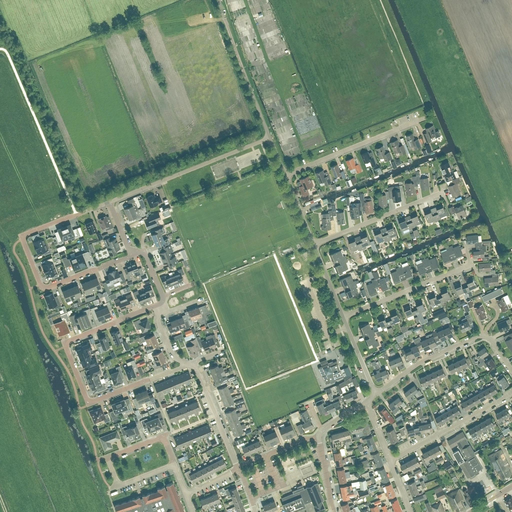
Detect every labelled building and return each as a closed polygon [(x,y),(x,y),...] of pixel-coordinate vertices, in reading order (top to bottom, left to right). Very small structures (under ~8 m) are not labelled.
[(263,49),(268,61),(283,55),(280,48),(281,48),(279,42),(280,41),(276,30),(274,31),(277,40),(271,42),(273,46),(263,49)] [(254,66),(257,80),(267,78),(264,62),(257,64),(257,65),(254,66)] [(239,116),(228,89),(188,104),(198,132),(239,116)] [(427,134),(424,136),(427,143),(431,141),(430,138),(435,136),(436,138),(440,136),(438,131),(435,132),(433,126),(426,128),(427,131),(426,132),(426,133),(427,134)] [(406,136),(410,146),(413,145),(415,149),(421,147),(418,139),(415,140),(412,134),(406,136)] [(391,143),(395,153),(399,151),(400,155),(406,153),(403,145),(400,146),(397,140),(391,143)] [(378,148),(376,149),(377,152),(378,155),(378,154),(380,159),(384,157),(385,161),(391,159),(389,152),(386,154),(383,146),(381,147),(381,146),(377,147),(378,148)] [(361,155),(364,163),(370,161),(372,167),(376,165),(373,157),(371,158),(368,152),(361,155)] [(353,158),(346,161),(350,169),(351,173),(356,170),(357,173),(362,171),(359,164),(356,165),(353,158)] [(441,165),(446,177),(448,181),(450,180),(456,177),(454,172),(452,173),(448,163),(441,165)] [(331,167),(335,177),(339,175),(341,179),(346,177),(343,170),(340,172),(337,164),(331,167)] [(379,165),(374,167),(375,170),(378,169),(380,174),(382,173),(380,168),(379,165)] [(329,177),(326,178),(323,170),(316,173),(320,183),(324,181),(326,185),(332,183),(329,177)] [(416,171),(416,176),(417,186),(418,186),(417,182),(421,182),(422,190),(429,189),(428,178),(420,178),(419,171),(416,171)] [(302,185),(299,187),(302,195),(303,196),(309,194),(308,192),(307,188),(313,186),(309,176),(300,180),(302,185)] [(412,182),(405,183),(406,190),(407,190),(408,196),(415,195),(414,187),(417,186),(416,176),(413,176),(413,183),(412,183),(412,182)] [(456,184),(459,182),(460,182),(459,177),(457,178),(447,182),(449,187),(448,187),(450,192),(451,191),(453,197),(460,194),(456,184)] [(401,200),(399,186),(388,187),(389,191),(389,194),(392,193),(394,201),(401,200)] [(386,198),(390,197),(389,191),(385,192),(385,194),(378,195),(380,207),(387,206),(386,198)] [(360,194),(361,203),(362,209),(361,205),(365,205),(366,213),(373,212),(372,200),(371,200),(371,199),(370,198),(367,198),(364,198),(363,193),(360,194)] [(157,203),(161,201),(159,196),(155,198),(153,195),(152,196),(151,195),(148,196),(148,197),(146,198),(150,207),(157,204),(157,203)] [(124,209),(127,214),(138,210),(138,209),(137,207),(136,206),(135,204),(134,201),(129,204),(130,206),(124,209)] [(317,201),(310,204),(312,211),(322,207),(320,203),(318,203),(317,201)] [(361,203),(357,203),(351,204),(351,207),(350,207),(352,218),(359,217),(358,209),(362,209),(361,203)] [(334,204),(332,205),(332,210),(333,216),(337,216),(338,224),(345,223),(344,212),(336,213),(336,209),(335,204),(334,204)] [(446,208),(444,209),(442,204),(436,207),(438,212),(435,213),(439,221),(442,219),(441,217),(447,215),(447,216),(449,215),(446,208)] [(459,218),(467,215),(462,205),(454,208),(455,209),(454,210),(453,206),(449,208),(451,214),(456,212),(459,218)] [(427,223),(428,222),(434,220),(435,222),(439,221),(435,213),(432,214),(430,209),(424,211),(426,217),(425,217),(427,223)] [(141,218),(139,213),(139,212),(138,210),(127,214),(129,220),(134,217),(136,220),(141,218)] [(322,214),(323,225),(322,226),(321,227),(321,229),(322,230),(324,229),(324,230),(331,229),(330,221),(334,220),(333,216),(332,210),(329,210),(329,213),(322,214)] [(145,222),(148,229),(157,225),(155,221),(160,219),(158,213),(150,216),(151,219),(145,222)] [(415,226),(421,223),(422,223),(419,216),(418,217),(417,213),(410,215),(413,220),(410,221),(413,229),(416,238),(421,236),(417,227),(416,227),(415,226)] [(108,222),(105,216),(98,219),(100,223),(99,223),(102,229),(105,228),(106,230),(113,227),(111,221),(108,222)] [(405,217),(398,220),(403,231),(404,233),(410,231),(409,230),(413,229),(410,221),(407,223),(405,217)] [(92,221),(85,224),(86,226),(88,231),(89,234),(96,231),(92,221)] [(70,224),(64,227),(68,238),(74,236),(75,238),(79,236),(76,228),(76,230),(73,231),(70,224)] [(396,230),(395,230),(392,225),(386,227),(388,232),(385,233),(388,241),(392,240),(391,238),(397,236),(397,235),(398,235),(396,230)] [(68,238),(64,227),(57,229),(60,236),(57,237),(56,236),(59,244),(63,243),(62,241),(68,238)] [(151,235),(154,240),(162,237),(161,234),(164,232),(163,230),(164,230),(163,227),(156,229),(157,232),(151,235)] [(385,242),(388,241),(385,233),(382,235),(380,229),(374,232),(378,243),(384,240),(385,242)] [(363,241),(360,242),(363,250),(366,248),(365,246),(371,244),(367,233),(360,235),(363,241)] [(34,245),(35,248),(47,243),(44,234),(36,237),(37,240),(33,242),(34,245)] [(478,235),(467,236),(467,244),(475,243),(476,247),(482,246),(482,243),(482,242),(479,242),(478,235)] [(103,240),(106,246),(106,248),(109,247),(118,243),(116,238),(111,240),(110,237),(103,240)] [(156,246),(162,243),(163,246),(170,243),(169,240),(167,241),(166,238),(163,240),(162,237),(154,240),(156,246)] [(359,251),(363,250),(360,242),(357,243),(355,238),(348,240),(353,251),(359,249),(359,251)] [(47,243),(35,248),(36,250),(37,253),(43,251),(44,252),(45,254),(44,255),(51,252),(47,243)] [(110,256),(117,253),(115,250),(120,248),(118,243),(109,247),(110,249),(108,250),(110,256)] [(159,253),(161,259),(171,255),(170,252),(173,251),(170,244),(163,247),(164,251),(159,253)] [(452,245),(449,247),(452,254),(455,253),(457,258),(463,256),(459,245),(453,247),(452,245)] [(479,250),(473,250),(473,256),(473,258),(480,257),(483,257),(483,261),(489,260),(489,256),(485,257),(484,252),(486,251),(486,249),(486,248),(486,246),(483,246),(482,246),(476,247),(480,246),(480,248),(481,250),(479,250)] [(446,249),(440,251),(441,252),(445,263),(451,261),(449,256),(452,254),(449,247),(446,248),(446,249)] [(338,259),(339,262),(347,259),(345,255),(343,256),(341,250),(330,255),(332,261),(338,259)] [(88,251),(75,256),(80,267),(86,264),(85,261),(91,259),(88,251)] [(157,253),(150,255),(153,261),(159,258),(157,253)] [(172,257),(171,255),(161,259),(163,264),(169,262),(170,266),(171,265),(177,263),(175,256),(172,257)] [(73,270),(80,267),(75,256),(67,259),(66,256),(62,258),(65,267),(69,265),(68,263),(71,262),(73,270)] [(43,268),(44,271),(55,267),(52,257),(46,260),(47,263),(42,265),(43,268)] [(340,265),(335,267),(338,273),(339,275),(343,273),(342,271),(348,268),(346,263),(348,262),(347,261),(349,260),(351,259),(350,257),(347,259),(339,262),(340,265)] [(428,258),(425,259),(428,267),(431,265),(433,271),(439,268),(435,257),(429,260),(428,258)] [(425,259),(422,260),(422,262),(416,265),(421,275),(427,273),(425,268),(428,267),(425,259)] [(135,262),(131,264),(134,273),(135,276),(140,274),(141,275),(144,274),(141,268),(138,269),(135,262)] [(494,274),(498,273),(496,273),(495,270),(493,270),(492,263),(479,264),(480,271),(489,271),(489,274),(494,274)] [(126,266),(128,273),(125,274),(128,281),(131,279),(129,274),(134,273),(131,264),(126,266)] [(402,266),(399,267),(402,275),(405,274),(407,279),(413,276),(409,265),(408,264),(403,266),(402,266)] [(55,267),(44,271),(45,274),(45,273),(47,277),(52,274),(53,278),(59,276),(55,267)] [(399,276),(402,275),(399,267),(396,268),(397,270),(391,273),(395,284),(401,281),(399,276)] [(174,271),(173,271),(178,283),(183,281),(181,275),(184,274),(182,268),(177,270),(178,273),(175,274),(174,271)] [(120,284),(126,282),(123,275),(120,276),(118,270),(115,271),(115,270),(112,272),(116,282),(119,281),(120,284)] [(172,275),(170,276),(173,285),(178,283),(173,271),(171,272),(172,275)] [(379,280),(378,278),(380,278),(377,271),(372,273),(374,279),(375,279),(378,287),(381,286),(383,291),(389,288),(385,277),(379,280)] [(109,289),(115,286),(113,283),(116,282),(112,272),(109,273),(110,274),(107,275),(110,280),(106,282),(109,289)] [(499,277),(498,273),(494,274),(494,277),(484,278),(485,287),(489,287),(489,285),(499,284),(498,277),(499,277)] [(168,287),(173,285),(170,276),(167,277),(166,275),(160,277),(163,284),(166,283),(168,287)] [(348,284),(349,287),(357,284),(355,280),(353,281),(351,275),(340,280),(343,286),(348,284)] [(97,278),(92,280),(95,289),(101,287),(97,278)] [(468,285),(465,286),(468,293),(471,292),(470,290),(476,288),(472,278),(466,281),(468,285)] [(375,288),(378,287),(375,279),(374,279),(372,280),(373,282),(367,285),(371,296),(377,293),(375,288)] [(92,280),(87,282),(90,291),(95,289),(92,280)] [(90,291),(87,282),(81,284),(85,293),(90,291)] [(454,285),(458,295),(464,293),(465,294),(468,293),(465,286),(462,287),(460,283),(454,285)] [(356,287),(358,287),(357,284),(349,287),(350,290),(345,292),(348,298),(358,293),(356,287)] [(78,285),(72,287),(76,297),(81,295),(78,285)] [(146,291),(142,293),(145,301),(151,299),(149,293),(152,291),(150,285),(144,288),(146,291)] [(72,287),(67,289),(71,299),(76,297),(72,287)] [(501,288),(489,293),(491,299),(503,293),(501,288)] [(71,299),(67,289),(62,291),(66,301),(71,299)] [(442,295),(440,296),(442,303),(445,302),(445,300),(450,298),(447,289),(441,291),(442,295)] [(138,298),(140,303),(145,301),(142,293),(139,294),(137,290),(132,292),(135,299),(138,298)] [(44,296),(49,308),(54,306),(55,308),(61,306),(57,296),(57,297),(55,298),(54,297),(52,293),(44,296)] [(429,297),(427,298),(429,304),(431,303),(432,305),(438,303),(439,304),(442,303),(440,296),(437,298),(435,293),(429,296),(429,297)] [(126,298),(123,299),(127,309),(132,307),(130,302),(134,301),(131,294),(125,296),(126,298)] [(499,304),(503,312),(508,309),(506,304),(507,304),(511,302),(508,295),(504,297),(496,300),(498,305),(499,304)] [(102,304),(101,302),(97,303),(96,300),(99,299),(99,298),(83,304),(84,308),(97,303),(98,306),(102,304)] [(114,300),(117,307),(120,306),(121,311),(127,309),(123,299),(120,300),(119,298),(114,300)] [(104,306),(101,307),(105,317),(105,318),(111,315),(108,309),(111,308),(112,309),(109,301),(103,304),(104,306)] [(417,308),(415,309),(417,315),(419,321),(424,319),(421,312),(425,310),(422,301),(416,303),(417,308)] [(481,319),(486,317),(484,312),(485,312),(482,305),(475,308),(478,315),(479,314),(481,319)] [(98,308),(97,306),(90,308),(93,315),(96,314),(98,318),(99,320),(105,317),(101,307),(98,308)] [(420,321),(417,315),(415,309),(412,310),(410,306),(404,308),(407,318),(408,319),(409,319),(414,317),(416,321),(416,323),(420,321)] [(198,322),(201,320),(206,319),(204,312),(201,313),(198,307),(193,309),(197,320),(198,322)] [(83,314),(80,316),(84,326),(90,323),(88,318),(91,317),(91,318),(92,318),(88,309),(82,311),(83,314)] [(195,323),(194,321),(197,320),(193,309),(188,311),(190,317),(188,318),(190,325),(195,323)] [(54,324),(56,328),(58,327),(61,335),(69,332),(65,322),(69,320),(66,312),(60,315),(63,320),(54,324)] [(392,318),(389,319),(392,326),(395,325),(394,323),(400,321),(396,312),(390,314),(392,318)] [(80,316),(77,317),(76,314),(70,316),(73,325),(73,324),(76,323),(78,328),(84,326),(80,316)] [(459,324),(463,331),(471,328),(469,324),(473,322),(469,314),(465,316),(466,317),(462,319),(463,322),(459,324)] [(394,331),(392,326),(389,319),(386,321),(384,316),(378,319),(382,328),(388,326),(388,327),(387,327),(389,333),(394,331)] [(182,317),(176,319),(179,328),(183,326),(184,329),(189,327),(187,320),(184,321),(182,317)] [(141,322),(139,319),(133,322),(136,329),(140,328),(142,332),(147,330),(146,328),(150,327),(147,319),(141,322)] [(179,328),(176,319),(170,322),(171,324),(167,326),(170,334),(171,334),(177,332),(176,329),(179,328)] [(509,328),(508,324),(511,323),(509,319),(506,320),(497,324),(501,331),(509,328)] [(369,324),(360,328),(362,334),(366,332),(367,335),(378,330),(377,328),(374,329),(373,330),(373,329),(371,330),(369,324)] [(449,327),(443,329),(447,338),(453,336),(452,332),(454,331),(451,324),(448,325),(449,327)] [(437,331),(434,332),(438,340),(440,339),(441,341),(447,338),(443,329),(437,332),(437,331)] [(118,330),(111,334),(115,344),(123,341),(118,330)] [(377,340),(376,341),(374,336),(375,335),(377,335),(378,336),(380,335),(378,330),(367,335),(369,338),(364,339),(367,346),(372,344),(373,347),(379,345),(377,340)] [(434,332),(426,336),(431,348),(437,345),(435,341),(438,340),(434,332)] [(146,341),(147,343),(156,339),(154,334),(147,337),(146,334),(140,337),(142,342),(146,341)] [(214,334),(211,335),(211,334),(205,337),(207,340),(210,349),(216,347),(214,342),(217,341),(214,334)] [(102,345),(99,346),(101,352),(105,351),(107,350),(106,347),(109,346),(105,336),(99,338),(102,345)] [(198,341),(200,348),(203,347),(205,351),(210,349),(207,340),(203,341),(202,339),(201,340),(200,340),(199,336),(196,337),(198,341)] [(425,336),(426,339),(421,341),(419,337),(416,338),(421,348),(423,346),(425,350),(431,348),(426,336),(425,336)] [(186,347),(191,357),(198,354),(196,348),(199,347),(195,338),(190,341),(191,345),(186,347)] [(416,345),(410,348),(415,357),(421,354),(418,349),(421,348),(416,338),(414,339),(416,345)] [(158,345),(156,339),(147,343),(145,344),(146,347),(145,348),(147,353),(153,350),(152,347),(158,345)] [(78,354),(79,358),(91,354),(89,350),(92,349),(89,342),(80,346),(81,348),(76,350),(75,351),(76,354),(78,354)] [(477,357),(480,362),(485,359),(483,357),(488,353),(484,347),(478,352),(480,355),(477,357)] [(410,348),(405,350),(404,349),(401,350),(404,356),(407,355),(409,359),(415,357),(410,348)] [(149,358),(151,357),(152,360),(163,356),(161,351),(154,354),(153,351),(147,354),(149,358)] [(91,354),(79,358),(81,363),(80,364),(81,367),(83,367),(87,365),(88,367),(98,364),(95,357),(92,358),(91,354)] [(165,361),(163,356),(152,360),(154,364),(152,365),(154,369),(160,367),(159,364),(165,361)] [(401,356),(395,359),(397,365),(403,363),(401,356)] [(465,357),(459,360),(463,367),(464,367),(468,365),(469,368),(471,367),(470,365),(470,364),(468,365),(465,357)] [(496,365),(491,358),(486,362),(485,363),(483,360),(485,359),(480,362),(477,364),(480,367),(483,365),(485,368),(488,366),(490,369),(496,365)] [(392,368),(397,365),(395,359),(389,361),(392,368)] [(125,369),(127,376),(126,376),(128,380),(132,378),(131,377),(136,376),(133,370),(138,369),(134,360),(126,363),(128,368),(125,369)] [(459,360),(454,363),(457,370),(458,369),(462,368),(463,371),(464,371),(466,370),(464,367),(463,367),(459,360)] [(209,368),(211,373),(223,368),(222,366),(218,367),(217,365),(218,364),(217,361),(211,363),(213,367),(209,368)] [(319,367),(318,368),(321,376),(322,376),(325,384),(330,382),(330,383),(335,381),(335,380),(337,379),(343,377),(336,361),(331,363),(331,364),(328,365),(328,363),(319,367)] [(377,373),(375,374),(377,380),(383,378),(377,364),(375,361),(371,362),(373,366),(374,365),(377,373)] [(389,376),(386,369),(385,367),(381,368),(381,367),(379,363),(377,364),(383,378),(389,376)] [(454,363),(448,365),(451,373),(455,371),(456,374),(458,374),(458,373),(460,373),(458,369),(457,370),(454,363)] [(86,378),(88,382),(100,378),(99,373),(101,372),(98,366),(90,369),(92,373),(91,374),(91,373),(86,375),(87,378),(86,378)] [(111,374),(114,384),(117,383),(118,384),(121,382),(121,381),(122,381),(119,374),(122,373),(119,366),(115,367),(117,371),(111,374)] [(343,377),(344,380),(351,376),(350,374),(351,373),(348,366),(343,368),(346,375),(343,377)] [(211,373),(213,378),(225,373),(223,368),(211,373)] [(442,368),(437,371),(440,378),(438,378),(440,382),(442,381),(441,377),(442,376),(446,375),(442,368)] [(184,373),(188,384),(190,384),(190,383),(189,380),(192,379),(189,371),(184,373)] [(437,371),(431,373),(434,380),(433,381),(434,385),(437,384),(435,380),(438,378),(440,378),(437,371)] [(184,373),(179,375),(182,383),(185,382),(186,385),(188,384),(184,373)] [(213,378),(215,383),(219,381),(220,385),(227,382),(226,379),(227,378),(225,373),(213,378)] [(431,373),(425,376),(429,383),(427,384),(429,387),(430,386),(431,386),(429,382),(433,381),(434,380),(431,373)] [(179,375),(174,377),(178,388),(180,388),(179,384),(182,383),(179,375)] [(353,375),(344,380),(345,381),(346,384),(352,381),(354,386),(358,385),(358,384),(355,377),(354,377),(353,375)] [(425,376),(420,378),(423,386),(421,386),(423,390),(425,389),(424,385),(427,384),(429,383),(425,376)] [(509,384),(504,377),(500,379),(498,376),(496,377),(503,388),(509,384)] [(174,377),(169,379),(172,387),(175,386),(176,389),(178,388),(174,377)] [(97,387),(99,391),(106,388),(103,383),(100,384),(99,380),(101,379),(100,378),(88,382),(90,386),(92,389),(97,387)] [(169,379),(164,381),(169,392),(171,392),(169,388),(172,387),(169,379)] [(490,387),(488,387),(492,394),(498,391),(494,384),(495,384),(493,380),(491,382),(493,385),(490,387)] [(164,381),(159,383),(162,391),(165,390),(166,393),(169,392),(164,381)] [(335,385),(340,395),(342,401),(346,400),(347,401),(352,398),(349,390),(342,393),(342,392),(340,388),(346,385),(345,381),(335,385)] [(159,392),(162,391),(159,383),(154,385),(157,393),(159,396),(161,396),(159,392)] [(484,390),(483,391),(487,397),(492,394),(488,387),(490,387),(488,383),(486,384),(486,385),(488,388),(484,390)] [(227,385),(217,389),(220,395),(233,390),(232,388),(228,389),(227,385)] [(415,385),(409,389),(413,394),(417,392),(419,395),(422,393),(419,390),(418,391),(415,385)] [(479,393),(478,394),(481,400),(487,397),(483,391),(484,390),(482,386),(481,387),(480,388),(482,391),(479,393)] [(357,392),(355,387),(349,390),(352,398),(358,396),(356,393),(357,392)] [(332,403),(331,403),(334,409),(341,406),(340,403),(342,401),(340,395),(337,397),(334,398),(333,398),(330,393),(332,392),(330,388),(326,390),(328,394),(330,393),(331,397),(328,398),(330,402),(331,401),(332,403)] [(409,389),(404,393),(408,398),(407,398),(410,402),(413,400),(410,397),(413,394),(409,389)] [(146,390),(141,392),(145,403),(148,401),(148,404),(155,401),(152,393),(148,395),(147,392),(146,390)] [(233,390),(220,395),(222,401),(231,397),(230,393),(234,392),(233,390)] [(473,396),(472,397),(476,403),(481,400),(478,394),(479,393),(477,390),(476,390),(475,391),(476,392),(474,393),(475,395),(473,396)] [(145,403),(140,392),(135,394),(136,398),(138,401),(134,403),(136,408),(143,406),(142,404),(145,403)] [(468,399),(467,400),(471,407),(476,403),(472,397),(473,396),(472,393),(470,393),(468,395),(470,398),(468,399)] [(231,397),(222,401),(224,407),(234,403),(232,399),(236,397),(235,395),(231,397)] [(465,401),(461,403),(465,410),(471,407),(467,400),(468,399),(466,396),(465,396),(464,397),(463,398),(465,401)] [(399,397),(393,401),(399,409),(397,406),(401,403),(403,407),(406,405),(403,402),(399,397)] [(197,410),(200,409),(197,401),(196,398),(194,398),(195,401),(192,403),(197,415),(198,414),(197,410)] [(319,413),(327,410),(328,412),(334,409),(331,403),(328,404),(327,403),(325,404),(323,398),(315,402),(316,405),(319,413)] [(117,400),(121,412),(125,411),(126,413),(133,410),(130,404),(126,405),(124,399),(120,400),(120,399),(117,400)] [(118,413),(121,412),(117,400),(114,402),(114,403),(111,404),(113,410),(109,412),(112,418),(119,416),(118,413)] [(195,415),(197,415),(192,403),(188,404),(187,401),(186,402),(190,413),(194,412),(195,415)] [(397,412),(396,411),(399,409),(393,401),(389,404),(392,409),(392,410),(394,414),(397,412)] [(453,408),(452,408),(455,415),(461,412),(457,405),(458,405),(456,401),(453,403),(455,407),(453,408)] [(187,414),(190,413),(186,402),(184,402),(186,405),(182,407),(187,419),(189,418),(187,414)] [(448,411),(446,412),(450,418),(455,415),(452,408),(453,408),(451,404),(450,405),(449,405),(451,409),(448,411)] [(177,405),(176,406),(180,417),(184,416),(185,419),(187,419),(182,407),(179,408),(177,405)] [(172,411),(174,415),(177,423),(179,422),(177,418),(180,417),(176,406),(174,406),(176,409),(172,411)] [(442,414),(441,415),(445,421),(450,418),(446,412),(448,411),(447,410),(446,407),(444,408),(444,409),(446,412),(442,414)] [(103,415),(100,408),(93,411),(93,410),(89,412),(91,415),(94,422),(103,419),(104,422),(110,420),(107,413),(103,415)] [(389,414),(385,408),(379,412),(383,418),(386,421),(391,417),(389,414)] [(507,408),(501,411),(505,418),(504,419),(505,422),(507,421),(506,417),(510,415),(507,408)] [(177,423),(174,415),(172,411),(169,412),(168,409),(166,410),(167,413),(171,421),(174,420),(176,424),(177,423)] [(225,413),(227,419),(240,414),(239,412),(236,413),(234,409),(225,413)] [(301,424),(296,426),(300,434),(310,429),(310,428),(313,426),(310,420),(306,410),(300,413),(303,421),(305,420),(306,422),(301,424)] [(440,415),(435,418),(439,425),(445,421),(441,415),(442,414),(440,410),(439,411),(438,412),(440,415)] [(501,411),(495,414),(499,421),(498,422),(500,425),(502,424),(504,423),(501,420),(504,419),(505,418),(501,411)] [(155,418),(151,420),(155,429),(162,427),(159,421),(163,420),(160,413),(154,415),(155,418)] [(227,419),(229,425),(239,421),(237,417),(241,415),(240,414),(227,419)] [(490,417),(485,420),(489,427),(487,428),(489,431),(491,430),(492,429),(491,426),(494,424),(490,417)] [(155,429),(151,420),(148,421),(146,418),(140,421),(143,428),(147,426),(149,432),(155,429)] [(431,422),(428,423),(427,420),(424,421),(427,431),(433,430),(431,422)] [(485,420),(479,423),(483,430),(482,431),(484,434),(486,433),(487,432),(485,429),(487,428),(489,427),(485,420)] [(229,425),(232,430),(245,425),(244,423),(240,425),(239,421),(229,425)] [(289,425),(285,427),(289,437),(292,436),(292,435),(295,434),(289,421),(287,421),(289,425)] [(416,424),(415,421),(412,422),(413,423),(414,426),(415,434),(421,432),(419,425),(419,423),(416,424)] [(134,437),(130,426),(127,428),(126,426),(122,427),(120,422),(118,422),(120,428),(123,435),(126,434),(129,440),(130,439),(131,440),(133,439),(133,438),(134,437)] [(134,426),(130,427),(134,437),(136,437),(136,438),(139,437),(138,436),(140,435),(137,429),(140,428),(138,422),(135,423),(133,424),(134,426)] [(359,436),(364,435),(370,432),(366,422),(359,424),(360,424),(352,426),(354,432),(355,432),(356,436),(356,437),(359,436)] [(479,423),(474,426),(476,430),(478,433),(477,434),(478,437),(480,437),(480,436),(480,435),(481,434),(480,432),(482,431),(483,430),(479,423)] [(209,424),(203,426),(208,437),(210,436),(209,433),(212,432),(209,424)] [(243,433),(242,428),(245,427),(245,425),(232,430),(234,436),(243,433)] [(289,437),(285,427),(281,429),(279,425),(277,426),(283,439),(286,438),(289,437)] [(206,438),(208,437),(203,426),(198,428),(202,436),(205,435),(206,438)] [(474,426),(468,430),(472,436),(471,437),(473,440),(475,439),(477,438),(475,435),(477,434),(478,433),(476,430),(474,426)] [(273,432),(269,434),(273,444),(276,443),(276,442),(279,441),(273,427),(271,428),(273,432)] [(200,440),(199,437),(202,436),(198,428),(194,430),(198,441),(200,440)] [(348,429),(343,431),(346,442),(347,441),(348,444),(345,445),(346,448),(349,447),(348,442),(352,441),(350,437),(348,429)] [(387,431),(389,437),(396,434),(394,429),(387,431)] [(192,440),(195,439),(196,442),(198,441),(194,430),(189,432),(192,440)] [(339,440),(342,439),(343,442),(344,442),(345,445),(348,444),(347,441),(346,442),(343,431),(337,433),(339,440)] [(116,432),(100,438),(105,449),(111,447),(109,442),(119,438),(116,432)] [(191,444),(189,441),(192,440),(189,432),(184,434),(188,445),(191,444)] [(273,444),(269,434),(265,435),(264,432),(261,433),(267,446),(270,445),(271,445),(273,444)] [(480,449),(474,452),(470,444),(469,445),(467,440),(468,440),(463,432),(456,435),(456,436),(447,441),(451,447),(457,444),(458,445),(458,446),(460,448),(461,450),(461,452),(462,452),(462,454),(463,454),(463,456),(464,456),(466,460),(465,460),(459,449),(453,452),(468,477),(474,473),(475,475),(480,473),(478,471),(483,468),(475,455),(478,453),(479,454),(481,459),(484,458),(480,449)] [(334,441),(339,440),(337,433),(331,434),(332,436),(329,437),(331,447),(332,447),(333,450),(336,449),(335,447),(334,441)] [(182,444),(185,443),(186,446),(188,445),(184,434),(179,436),(182,444)] [(389,437),(391,443),(398,440),(396,434),(389,437)] [(181,448),(179,445),(182,444),(179,436),(174,438),(177,446),(179,449),(181,448)] [(255,442),(253,443),(256,450),(262,447),(259,440),(260,440),(259,436),(257,437),(258,441),(255,442)] [(371,436),(362,440),(364,443),(367,442),(368,444),(374,442),(371,436)] [(253,443),(249,445),(248,445),(251,452),(256,450),(253,443),(255,442),(253,439),(251,439),(253,443)] [(241,443),(240,443),(245,455),(251,452),(248,445),(249,445),(247,441),(246,442),(243,443),(243,442),(241,443)] [(376,448),(374,442),(368,444),(369,447),(367,448),(369,451),(370,450),(376,448)] [(438,445),(433,448),(437,455),(442,452),(438,445)] [(433,448),(428,451),(431,457),(437,455),(433,448)] [(502,479),(511,474),(508,467),(509,466),(505,457),(502,458),(501,455),(503,454),(501,450),(489,456),(497,472),(498,472),(502,479)] [(431,457),(428,451),(422,454),(424,456),(422,458),(424,461),(426,460),(429,459),(430,461),(433,460),(431,457)] [(373,457),(374,460),(380,457),(378,452),(370,454),(372,458),(373,457)] [(218,460),(217,461),(220,468),(226,465),(223,458),(224,457),(222,454),(220,455),(222,458),(218,460)] [(213,463),(211,463),(215,470),(220,468),(217,461),(218,460),(217,456),(215,457),(214,458),(216,461),(213,463)] [(346,457),(335,459),(336,466),(342,465),(342,462),(348,461),(347,457),(346,457)] [(383,463),(380,457),(374,460),(375,462),(374,463),(375,466),(377,466),(383,463)] [(416,457),(411,460),(414,466),(420,463),(416,457)] [(207,466),(206,466),(209,473),(215,470),(211,463),(213,463),(211,459),(210,460),(209,460),(209,462),(208,462),(209,465),(207,466)] [(411,460),(406,462),(409,469),(414,466),(411,460)] [(443,464),(447,470),(450,468),(452,466),(453,466),(449,460),(443,464)] [(202,468),(200,469),(204,476),(209,473),(206,466),(207,466),(206,462),(204,463),(203,463),(204,464),(205,467),(204,467),(202,468)] [(406,462),(400,465),(404,472),(409,469),(406,462)] [(196,471),(195,472),(198,479),(204,476),(200,469),(202,468),(200,465),(199,466),(198,466),(200,469),(196,471)] [(379,473),(380,475),(386,473),(384,467),(376,470),(378,473),(379,473)] [(189,470),(185,472),(189,479),(191,478),(193,482),(198,479),(195,472),(196,471),(195,468),(193,468),(192,469),(194,472),(191,474),(189,470)] [(388,479),(386,473),(380,475),(381,478),(380,479),(381,482),(383,481),(388,479)] [(345,478),(350,477),(349,474),(338,476),(339,483),(345,481),(345,478)] [(367,488),(365,480),(358,481),(360,489),(367,488)] [(408,484),(410,489),(417,486),(414,481),(408,484)] [(132,499),(114,505),(116,511),(117,511),(120,511),(176,511),(184,511),(173,482),(166,485),(167,489),(165,490),(164,486),(157,488),(158,491),(149,494),(149,493),(142,495),(143,497),(140,498),(139,496),(132,499)] [(303,486),(297,489),(304,506),(305,506),(304,504),(311,501),(315,511),(319,511),(325,510),(321,502),(324,501),(319,491),(320,490),(317,483),(306,487),(306,488),(304,489),(303,486)] [(383,486),(381,487),(382,490),(383,489),(384,492),(387,491),(392,489),(390,483),(383,486)] [(473,484),(466,487),(469,493),(476,490),(473,484)] [(340,486),(341,493),(353,491),(352,485),(347,486),(346,485),(340,486)] [(419,492),(417,486),(410,489),(412,495),(419,492)] [(434,489),(439,499),(446,496),(441,486),(434,489)] [(228,488),(224,490),(227,496),(230,494),(231,496),(238,493),(236,487),(229,490),(228,488)] [(358,493),(360,498),(369,495),(368,495),(370,494),(368,488),(367,489),(367,490),(358,493)] [(284,511),(295,511),(295,510),(304,506),(297,489),(292,491),(293,493),(281,498),(283,503),(282,504),(284,511)] [(395,495),(392,489),(387,491),(384,492),(385,495),(386,495),(387,498),(389,497),(395,495)] [(461,500),(463,499),(458,489),(447,495),(453,509),(455,509),(456,511),(459,511),(465,510),(462,503),(461,500)] [(470,506),(475,504),(466,489),(463,491),(466,496),(465,497),(470,506)] [(349,498),(348,495),(353,495),(353,491),(341,493),(342,499),(349,498)] [(217,493),(211,495),(214,503),(212,503),(213,503),(214,507),(216,506),(216,505),(220,504),(219,501),(220,500),(217,493)] [(230,494),(227,496),(227,497),(227,498),(231,497),(233,500),(233,502),(240,499),(238,493),(231,496),(230,494)] [(424,499),(422,494),(413,498),(415,503),(424,499)] [(211,495),(206,498),(208,505),(207,505),(208,509),(214,507),(213,503),(212,503),(214,503),(211,495)] [(206,498),(200,500),(202,507),(201,508),(202,511),(205,511),(203,507),(207,505),(208,505),(206,498)] [(392,504),(393,506),(399,504),(396,498),(389,501),(390,505),(392,504)] [(233,500),(229,502),(229,503),(230,504),(233,502),(235,506),(235,507),(243,505),(240,499),(233,502),(233,500)] [(274,511),(273,510),(275,509),(277,508),(274,501),(268,503),(271,510),(270,511),(274,511)] [(442,511),(445,511),(440,502),(431,506),(433,511),(442,511)] [(265,511),(267,511),(270,511),(271,510),(268,503),(262,505),(265,511)] [(341,505),(343,511),(354,507),(353,504),(348,506),(347,503),(341,505)]
